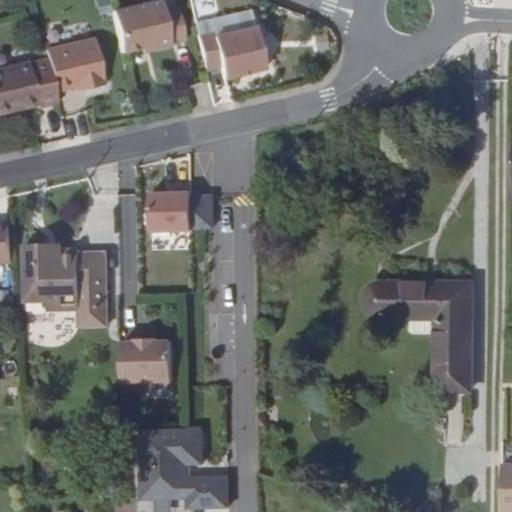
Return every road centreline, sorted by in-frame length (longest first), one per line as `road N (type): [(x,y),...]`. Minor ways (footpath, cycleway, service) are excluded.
road 1 (residential): [(234,120),(242,511)]
road 2 (residential): [(0,169),(234,120)]
road 3 (residential): [(234,120),(329,100),(392,53)]
